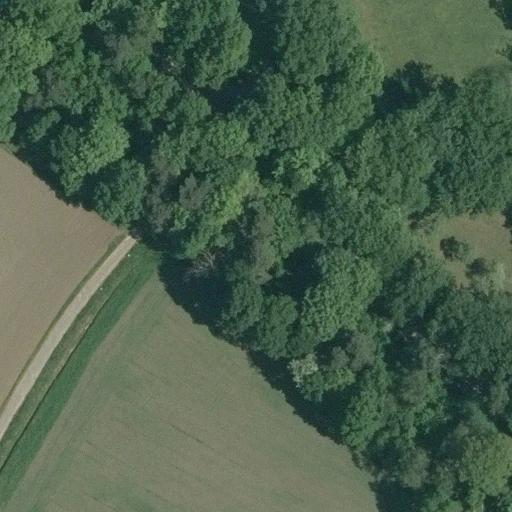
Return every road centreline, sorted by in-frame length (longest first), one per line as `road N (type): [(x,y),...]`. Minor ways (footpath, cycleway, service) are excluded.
road 1 (unclassified): [(511,413),(310,217),(234,128)]
road 2 (unclassified): [(0,434),(132,235),(234,128)]
road 3 (track): [(511,179),(214,105)]
road 4 (unclassified): [(234,128),(99,0)]
